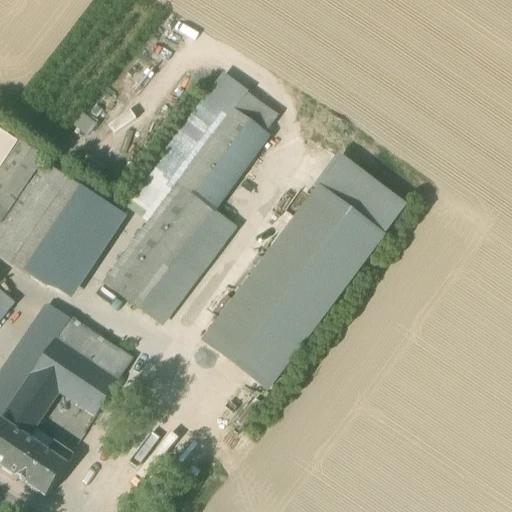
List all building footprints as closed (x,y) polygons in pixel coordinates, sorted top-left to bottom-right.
[(127,207),(151,225),(246,96),(223,78),(203,104),(127,207)] [(104,286),(139,312),(213,213),(268,140),(263,137),(277,119),(246,96),(151,225),(104,286)] [(0,131),(0,163),(15,141),(0,131)] [(0,175),(0,222),(3,224),(44,161),(20,145),(0,175)] [(125,151),(115,170),(125,175),(134,156),(125,151)] [(341,161),(317,194),(382,242),(406,210),(341,161)] [(0,233),(0,257),(7,262),(64,178),(46,166),(0,233)] [(7,262),(41,286),(98,202),(64,178),(7,262)] [(273,387),(382,242),(317,194),(209,338),(273,387)] [(122,218),(98,202),(41,286),(68,298),(122,218)] [(236,231),(213,213),(139,312),(162,329),(236,231)] [(0,292),(0,310),(5,315),(14,305),(0,292)] [(47,355),(32,377),(59,395),(95,419),(119,385),(116,383),(131,361),(49,308),(27,341),(47,355)] [(47,355),(27,341),(4,375),(24,389),(32,377),(47,355)] [(0,424),(1,423),(24,389),(4,375),(0,380),(0,424)] [(32,377),(24,389),(1,423),(28,441),(35,431),(59,395),(32,377)] [(0,469),(46,500),(47,499),(68,468),(67,468),(74,458),(54,444),(47,454),(28,441),(1,423),(0,424),(0,469)] [(54,444),(35,431),(28,441),(47,454),(54,444)] [(240,498),(257,510),(267,496),(275,484),(258,472),(240,498)] [(288,511),(290,511),(267,496),(257,510),(256,511),(288,511)]
